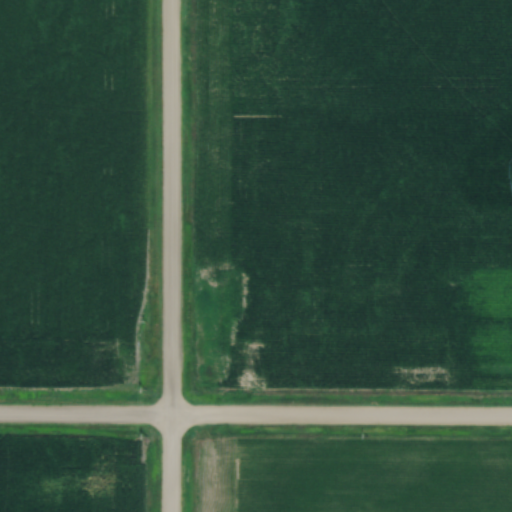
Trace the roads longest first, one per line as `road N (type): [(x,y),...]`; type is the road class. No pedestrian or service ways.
road 1 (residential): [(0,416),(511,419)]
road 2 (residential): [(168,511),(166,0)]
